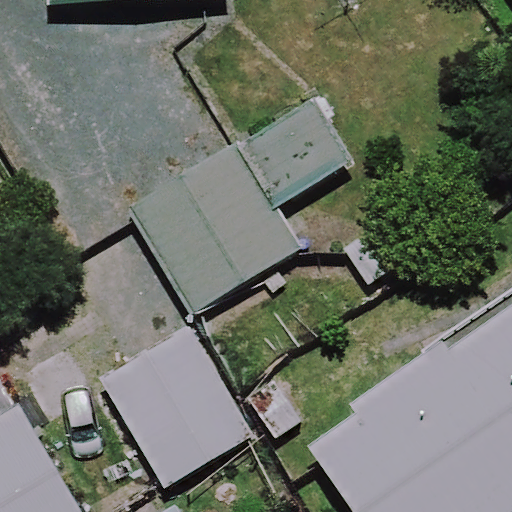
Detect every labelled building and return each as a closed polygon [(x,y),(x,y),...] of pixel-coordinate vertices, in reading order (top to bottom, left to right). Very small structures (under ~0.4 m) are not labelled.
[(221,6),(220,0),(47,0),(48,13),(221,6)] [(345,177),(307,111),(130,212),(190,319),(298,258),(275,217),(345,177)] [(511,511),(511,312),(306,454),(345,511),(511,511)] [(250,444),(186,336),(99,388),(163,496),(250,444)] [(0,511),(71,511),(16,418),(0,427),(0,511)]
